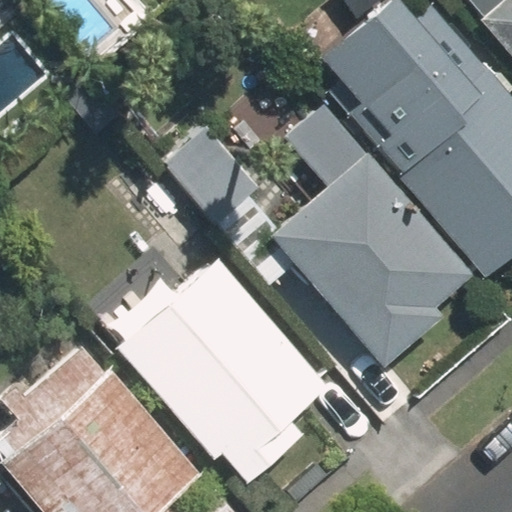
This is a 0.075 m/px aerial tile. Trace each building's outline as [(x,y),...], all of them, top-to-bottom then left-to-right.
[(348,147),(467,280),(504,248),(511,256),(511,118),(412,6),(391,25),(368,0),(364,0),(296,61),(362,135),(348,147)] [(511,0),(439,0),(511,85),(511,0)] [(453,275),(301,108),(266,140),(307,185),(248,238),(368,371),(425,319),(416,308),(453,275)] [(196,123),(148,163),(187,210),(235,170),(196,123)] [(191,465),(201,457),(227,487),(286,437),(273,421),(306,392),(195,260),(176,276),(154,249),(79,313),(101,339),(92,347),(191,465)] [(217,511),(50,326),(0,371),(0,494),(16,511),(217,511)]
